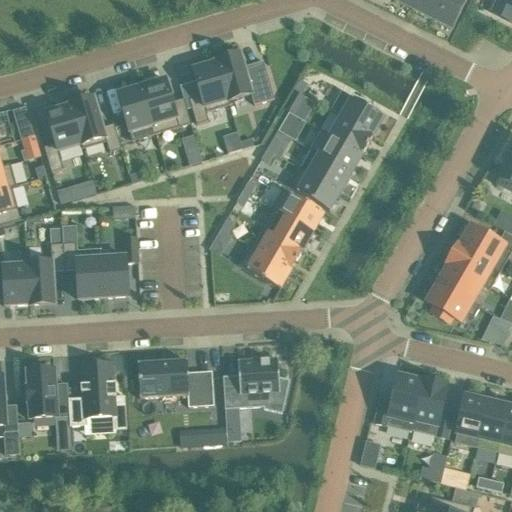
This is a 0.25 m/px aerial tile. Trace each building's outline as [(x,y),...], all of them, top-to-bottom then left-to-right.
[(412,11),(417,0),(393,0),(393,2),(412,11)] [(431,21),(441,0),(417,0),(412,11),(431,21)] [(441,0),(431,21),(451,31),(466,0),(441,0)] [(511,0),(496,0),(490,13),(511,24),(511,22),(511,0)] [(274,101),(263,63),(244,69),(240,57),(217,64),(229,107),(230,107),(229,102),(251,96),(254,107),(274,101)] [(229,107),(217,64),(193,71),(201,98),(189,102),(197,127),(208,123),(206,114),(229,107)] [(191,126),(184,101),(172,104),(165,81),(141,88),(155,136),(191,126)] [(307,86),(300,82),(294,92),(302,96),(307,86)] [(155,136),(141,88),(117,95),(131,143),(155,136)] [(294,117),(305,99),(294,93),(284,110),(284,111),(289,114),(294,117)] [(373,138),(384,118),(341,93),(330,113),(340,119),(373,138)] [(114,126),(102,130),(94,100),(70,107),(83,151),(106,144),(109,155),(121,151),(114,126)] [(83,151),(70,107),(46,114),(55,146),(44,150),(51,174),(63,171),(58,153),(80,146),(82,151),(83,151)] [(373,138),(340,119),(330,137),(321,132),(321,133),(362,157),(373,138)] [(23,126),(17,128),(21,142),(27,140),(34,138),(30,124),(23,126)] [(362,157),(321,133),(310,151),(319,156),(351,175),(362,157)] [(254,148),(252,141),(240,144),(243,152),(254,148)] [(280,145),(273,141),(267,151),(274,155),(280,145)] [(40,158),(38,149),(22,154),(25,163),(40,158)] [(268,166),(274,155),(267,151),(261,162),(268,166)] [(310,151),(299,170),(341,194),(351,175),(319,156),(310,151)] [(511,194),(511,153),(495,186),(511,194)] [(0,191),(16,188),(10,167),(0,169),(0,191)] [(46,179),(43,168),(36,170),(39,181),(46,179)] [(341,194),(299,170),(288,190),(329,213),(341,194)] [(143,181),(141,174),(129,177),(131,185),(143,181)] [(250,198),(256,188),(248,183),(242,194),(250,198)] [(16,189),(16,188),(0,191),(0,227),(21,222),(12,190),(16,189)] [(324,215),(283,191),(272,211),(313,234),(324,215)] [(244,208),(250,198),(242,194),(236,204),(244,208)] [(313,234),(272,211),(261,229),(302,253),(313,234)] [(234,225),(227,221),(221,231),(228,235),(234,225)] [(302,253),(261,229),(250,248),(291,272),(302,253)] [(458,246),(458,247),(501,272),(511,253),(511,252),(471,229),(460,247),(458,246)] [(231,238),(220,232),(216,240),(226,246),(231,238)] [(137,239),(124,240),(125,259),(101,260),(103,300),(128,299),(126,266),(138,265),(137,239)] [(103,300),(101,260),(77,262),(76,245),(63,246),(65,272),(77,271),(78,302),(103,300)] [(53,273),(65,272),(63,246),(51,247),(52,260),(27,262),(30,307),(55,305),(53,273)] [(501,272),(458,247),(447,266),(490,291),(501,272)] [(291,272),(250,248),(239,267),(280,291),(291,272)] [(30,307),(27,262),(26,262),(26,267),(0,268),(0,302),(4,302),(5,308),(30,307)] [(490,291),(447,266),(449,267),(438,285),(479,309),(480,308),(472,304),(482,287),(490,291)] [(479,309),(438,285),(427,305),(435,310),(432,315),(448,324),(451,319),(460,324),(465,315),(473,320),(479,309)] [(488,328),(506,337),(511,327),(493,317),(488,328)] [(278,361),(238,363),(239,378),(223,379),(225,411),(239,410),(265,408),(264,411),(282,415),(289,383),(279,380),(278,361)] [(138,366),(140,400),(188,397),(188,410),(214,408),(212,374),(188,375),(187,363),(138,366)] [(84,400),(68,401),(69,418),(70,429),(88,427),(87,420),(113,418),(114,433),(116,432),(127,432),(125,399),(116,400),(115,385),(113,385),(112,366),(82,368),(83,387),(81,387),(81,395),(84,395),(84,400)] [(55,388),(54,372),(27,373),(28,389),(27,390),(28,405),(29,405),(30,421),(56,420),(57,420),(57,418),(69,418),(67,387),(55,388)] [(411,434),(423,382),(422,382),(422,383),(399,378),(398,378),(392,405),(380,402),(374,425),(387,428),(411,434)] [(0,379),(0,427),(4,427),(4,435),(18,434),(17,426),(16,407),(4,408),(2,379),(0,379)] [(447,388),(423,382),(411,434),(412,432),(434,438),(447,441),(453,417),(441,414),(447,388)] [(476,450),(487,403),(465,398),(454,445),(476,450)] [(497,455),(508,408),(487,403),(476,450),(497,455)] [(511,458),(511,409),(508,408),(497,455),(511,458)] [(239,410),(225,411),(227,444),(241,443),(239,410)] [(57,420),(56,420),(58,453),(71,452),(70,429),(69,418),(57,418),(57,420)] [(31,440),(30,425),(17,426),(18,434),(18,441),(31,440)] [(453,489),(455,479),(443,476),(440,486),(453,489)] [(489,492),(491,482),(478,479),(476,489),(489,492)] [(503,485),(491,482),(489,492),(501,495),(503,485)] [(470,511),(472,509),(476,510),(479,496),(466,493),(455,490),(452,504),(449,511),(470,511)] [(449,511),(452,504),(432,500),(429,509),(419,507),(417,511),(449,511)]
